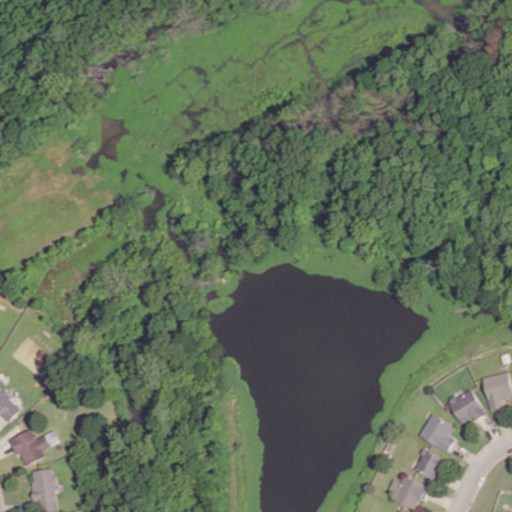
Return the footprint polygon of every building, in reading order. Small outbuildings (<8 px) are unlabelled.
[(492,409),(507,406),(505,398),(511,396),(511,377),(511,371),(485,377),(492,409)] [(0,416),(8,424),(23,408),(0,386),(0,416)] [(463,424),(487,412),(474,387),(451,399),(463,424)] [(450,436),(456,425),(435,412),(421,434),(449,452),(457,440),(450,436)] [(47,456),(44,449),(60,442),(56,430),(37,438),(33,428),(12,437),(24,466),(47,456)] [(416,469),(435,479),(446,458),(426,448),(416,469)] [(31,470),(35,500),(39,500),(40,511),(59,509),(54,467),(31,470)] [(403,480),(396,478),(390,499),(418,507),(420,499),(427,501),(432,484),(404,476),(403,480)]
